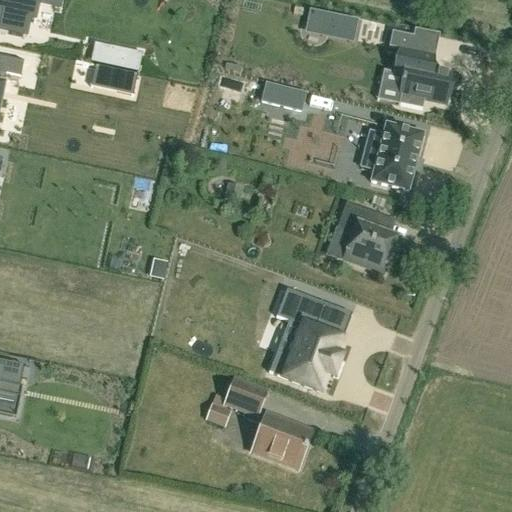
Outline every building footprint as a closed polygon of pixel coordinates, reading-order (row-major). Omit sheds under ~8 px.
[(38,0),(0,0),(0,15),(0,16),(0,18),(0,33),(25,39),(28,21),(33,22),(36,9),(37,5),(38,0)] [(306,29),(353,39),(357,24),(310,14),(306,29)] [(399,52),(394,76),(404,78),(403,83),(401,82),(401,86),(402,86),(398,107),(422,112),(424,102),(445,107),(451,78),(430,73),(433,59),(409,54),(412,39),(391,35),(388,50),(399,52)] [(111,50),(107,68),(137,74),(140,56),(111,50)] [(0,100),(5,76),(20,79),(23,63),(0,58),(0,100)] [(122,73),(118,95),(132,98),(137,76),(122,73)] [(305,96),(266,87),(262,104),(300,114),(305,96)] [(369,135),(360,170),(373,173),(370,185),(408,194),(423,137),(385,127),(382,138),(369,135)] [(343,262),(367,271),(382,276),(395,241),(373,232),(379,217),(346,205),(337,230),(353,236),(343,262)] [(154,262),(150,278),(162,281),(166,265),(154,262)] [(276,355),(269,375),(320,394),(326,376),(332,379),(339,361),(333,358),(339,342),(315,333),(325,307),(286,292),(276,320),(303,330),(291,360),(276,355)] [(0,416),(15,419),(19,403),(16,403),(17,399),(20,399),(22,389),(19,388),(23,367),(2,363),(2,364),(4,365),(0,381),(0,416)] [(297,471),(311,435),(311,434),(265,416),(265,417),(258,415),(265,396),(234,383),(227,401),(224,407),(244,415),(242,420),(261,427),(251,454),(297,471)] [(216,397),(212,406),(223,411),(224,407),(227,401),(216,397)]
